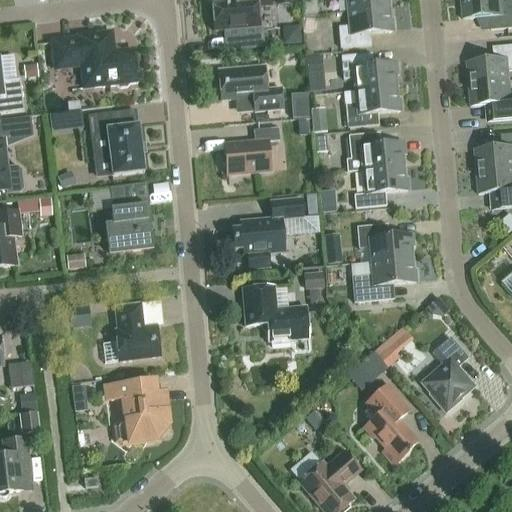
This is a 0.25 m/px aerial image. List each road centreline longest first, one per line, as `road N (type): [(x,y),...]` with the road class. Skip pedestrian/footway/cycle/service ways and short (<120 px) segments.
road 1 (residential): [(511,366),(458,305),(444,265),(423,0)]
road 2 (residential): [(189,274),(160,0)]
road 3 (residential): [(0,292),(189,274)]
road 4 (residential): [(206,448),(189,274)]
road 5 (residential): [(0,15),(156,0)]
road 6 (residential): [(404,511),(511,421)]
